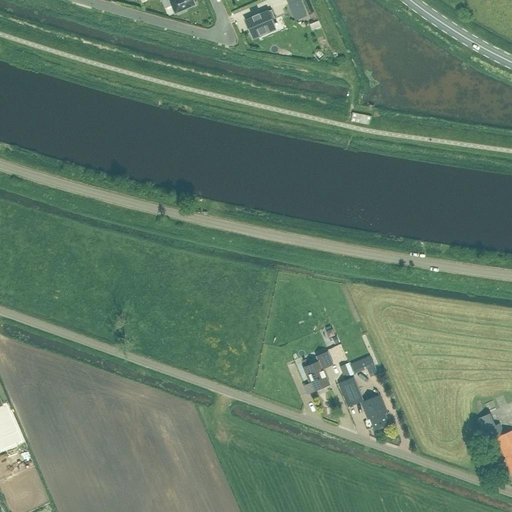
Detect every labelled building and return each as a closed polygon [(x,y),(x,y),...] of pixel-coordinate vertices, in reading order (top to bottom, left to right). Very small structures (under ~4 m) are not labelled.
[(160,0),(164,8),(171,5),(174,12),(176,12),(177,15),(186,11),(185,8),(194,5),(192,0),(160,0)] [(298,0),(289,4),(296,20),(305,16),(298,0)] [(245,21),(251,36),(277,25),(271,10),(260,15),(259,13),(259,14),(259,15),(253,18),(252,16),(252,17),(252,18),(245,21)] [(320,369),(319,367),(331,363),(327,351),(316,356),(313,357),(316,363),(303,368),(307,378),(310,377),(315,390),(329,384),(322,368),(320,369)] [(486,373),(503,368),(499,354),(482,359),(486,373)] [(377,374),(370,356),(351,363),(355,373),(365,370),(366,369),(370,377),(377,374)] [(349,376),(345,364),(339,366),(344,378),(349,376)] [(348,405),(361,400),(353,378),(339,384),(348,405)] [(477,397),(491,395),(490,389),(475,391),(477,397)] [(389,423),(385,413),(387,412),(380,395),(361,403),(367,419),(370,418),(374,429),(389,423)] [(495,425),(490,413),(477,418),(487,441),(496,437),(511,474),(511,430),(504,434),(499,423),(495,425)]
